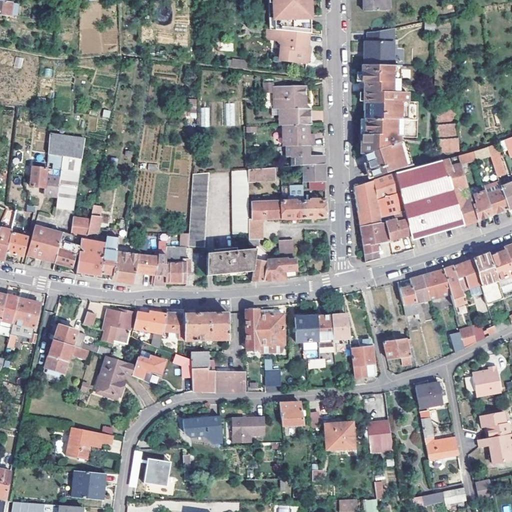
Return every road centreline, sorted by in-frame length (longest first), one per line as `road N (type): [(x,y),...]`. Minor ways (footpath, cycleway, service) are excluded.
road 1 (residential): [(0,273),(124,295),(344,279)]
road 2 (residential): [(120,511),(129,442),(163,406),(387,383)]
road 3 (residential): [(335,0),(344,279)]
road 4 (residential): [(362,275),(511,227)]
road 5 (residential): [(446,363),(469,507)]
